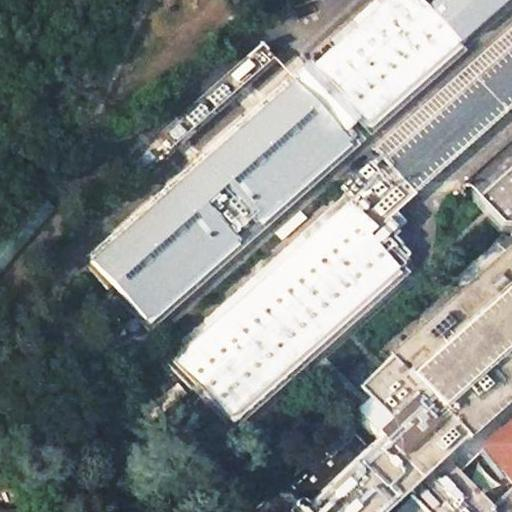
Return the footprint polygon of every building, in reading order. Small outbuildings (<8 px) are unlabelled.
[(314,64),(313,64),(360,119),(365,124),(508,0),(435,0),(433,2),(425,10),(420,5),(415,0),(386,0),(385,2),(358,25),(314,64)] [(431,0),(425,0),(420,5),(425,10),(433,2),(431,0)] [(351,17),(307,55),(314,64),(358,25),(351,17)] [(511,22),(379,140),(395,160),(511,56),(511,22)] [(141,181),(275,62),(256,41),(122,161),(141,181)] [(387,167),(412,195),(511,106),(511,56),(395,160),(387,167)] [(360,119),(313,64),(308,59),(289,77),(294,82),(341,135),(360,119)] [(143,320),(346,141),(341,135),(294,82),(86,266),(108,289),(112,286),(143,320)] [(387,167),(164,364),(188,390),(190,389),(198,398),(202,396),(223,420),(395,270),(374,245),(389,234),(381,224),(412,195),(387,167)] [(511,226),(511,168),(478,199),(504,227),(511,226)] [(295,212),(272,233),(279,241),(302,220),(295,212)] [(462,437),(511,393),(511,249),(388,357),(429,401),(462,437)] [(382,511),(406,490),(413,483),(439,511),(511,511),(511,487),(490,509),(457,474),(441,457),(461,438),(462,437),(429,401),(388,357),(355,389),(366,400),(352,413),(374,439),(346,466),(341,460),(360,443),(354,436),(334,453),(330,448),(284,489),(301,509),(297,511),(382,511)] [(511,485),(511,419),(482,446),(511,485)] [(337,436),(330,427),(330,428),(322,434),(329,444),(337,436)] [(476,455),(461,438),(441,457),(457,474),(476,455)] [(439,511),(413,483),(406,490),(413,497),(409,501),(419,511),(439,511)]
